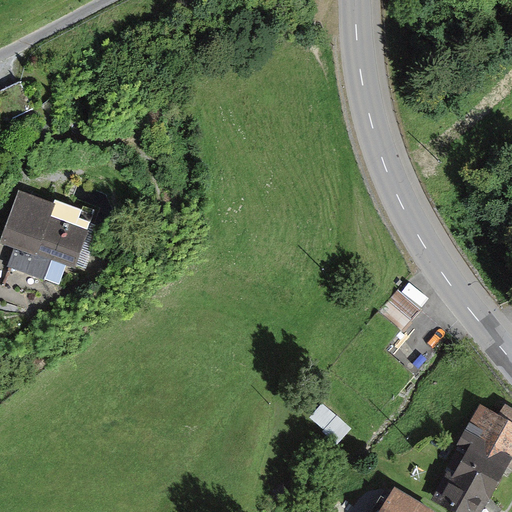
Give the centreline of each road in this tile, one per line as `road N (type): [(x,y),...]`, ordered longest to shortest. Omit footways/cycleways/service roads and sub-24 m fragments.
road 1 (tertiary): [(355,0),(377,146),(423,244),(492,338)]
road 2 (track): [(111,0),(0,54)]
